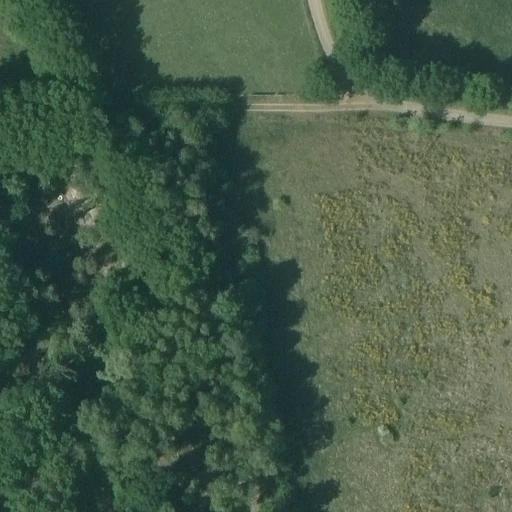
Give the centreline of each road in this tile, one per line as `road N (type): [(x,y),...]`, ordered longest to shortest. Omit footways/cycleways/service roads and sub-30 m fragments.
road 1 (track): [(280,106),(155,110),(0,132)]
road 2 (track): [(365,97),(511,124)]
